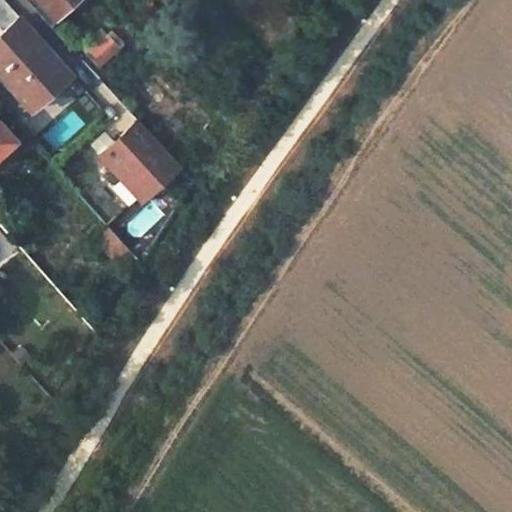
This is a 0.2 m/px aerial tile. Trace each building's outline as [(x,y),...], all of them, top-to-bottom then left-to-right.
[(28,0),(51,24),(76,0),(28,0)] [(20,19),(0,37),(0,75),(33,113),(71,78),(20,19)] [(107,37),(88,55),(99,65),(117,49),(107,37)] [(70,108),(44,132),(57,147),(84,122),(70,108)] [(182,161),(139,117),(122,133),(128,139),(123,145),(116,138),(101,153),(145,198),(182,161)] [(0,124),(0,155),(16,142),(0,124)] [(113,225),(99,237),(116,257),(130,244),(113,225)]
